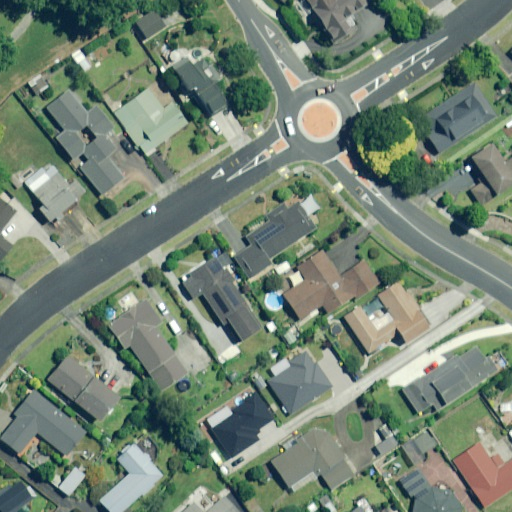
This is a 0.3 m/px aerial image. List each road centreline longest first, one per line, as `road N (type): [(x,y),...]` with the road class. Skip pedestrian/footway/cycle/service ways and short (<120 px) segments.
road 1 (residential): [(0,340),(40,300),(293,136)]
road 2 (residential): [(337,144),(402,217),(511,288)]
road 3 (residential): [(493,0),(345,103)]
